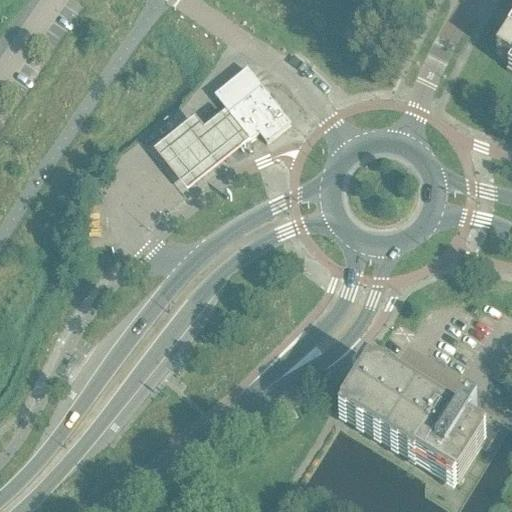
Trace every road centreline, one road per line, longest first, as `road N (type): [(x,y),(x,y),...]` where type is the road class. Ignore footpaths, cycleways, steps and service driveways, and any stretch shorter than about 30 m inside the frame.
road 1 (secondary): [(329,185),(254,221),(185,278),(34,474),(0,505)]
road 2 (secondary): [(28,511),(225,277),(266,243),(334,219)]
road 3 (tertiary): [(103,511),(335,337),(360,299),(373,247)]
road 4 (residential): [(351,152),(294,81),(176,0)]
road 5 (residential): [(404,147),(471,0)]
